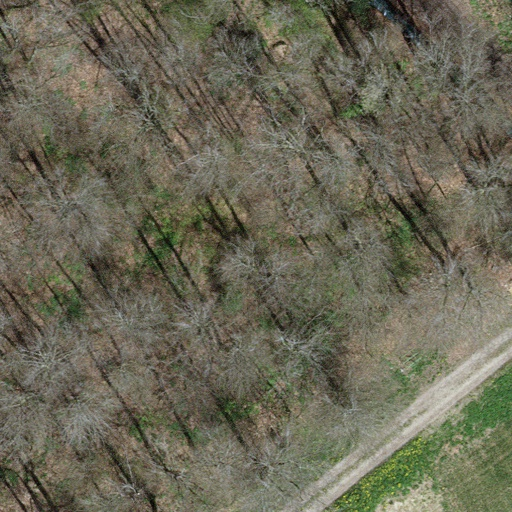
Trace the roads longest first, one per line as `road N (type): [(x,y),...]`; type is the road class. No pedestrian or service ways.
road 1 (track): [(297,511),(511,340)]
road 2 (track): [(412,0),(511,74)]
